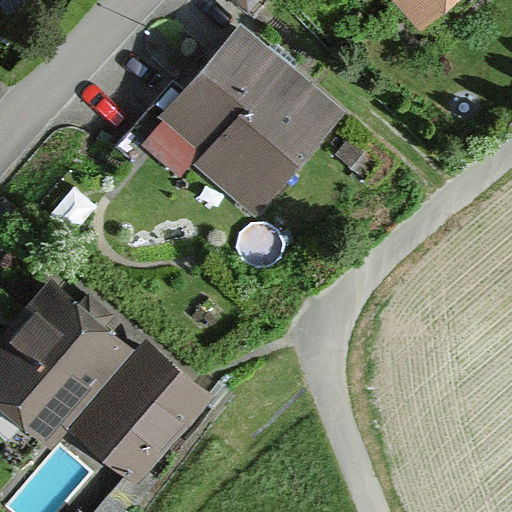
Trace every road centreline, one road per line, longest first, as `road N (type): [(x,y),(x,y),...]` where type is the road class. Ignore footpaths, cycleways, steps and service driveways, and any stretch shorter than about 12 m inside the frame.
road 1 (track): [(511,152),(383,260),(351,297),(333,338),(339,420),(375,511)]
road 2 (residential): [(0,143),(130,0)]
